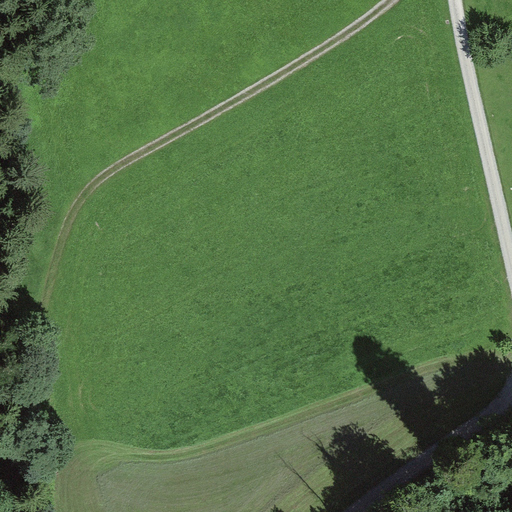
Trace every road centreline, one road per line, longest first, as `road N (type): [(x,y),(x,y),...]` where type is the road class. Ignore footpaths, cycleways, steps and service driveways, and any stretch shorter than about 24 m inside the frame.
road 1 (track): [(0,424),(86,190),(377,0)]
road 2 (track): [(453,0),(511,255)]
road 3 (track): [(511,395),(438,438),(348,511)]
